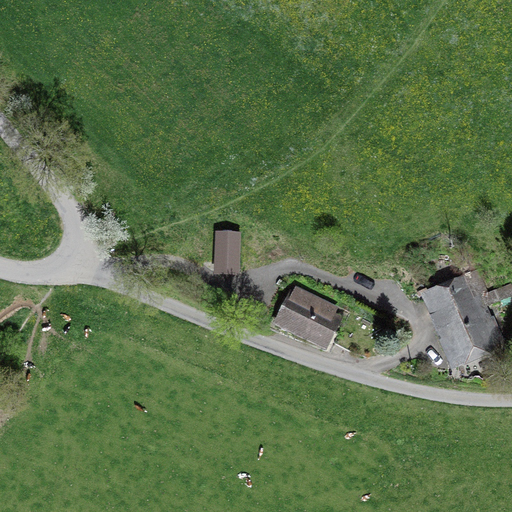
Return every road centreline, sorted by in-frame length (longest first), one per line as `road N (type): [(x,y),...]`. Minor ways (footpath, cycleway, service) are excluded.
road 1 (residential): [(511,400),(459,399),(347,372),(77,263)]
road 2 (residential): [(77,263),(75,226),(59,189),(0,125)]
road 3 (track): [(0,355),(77,263)]
